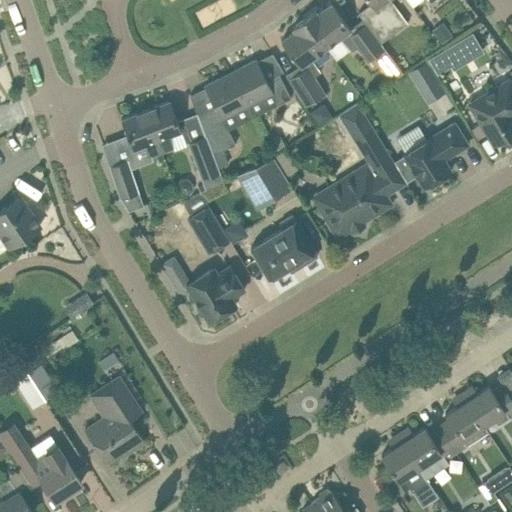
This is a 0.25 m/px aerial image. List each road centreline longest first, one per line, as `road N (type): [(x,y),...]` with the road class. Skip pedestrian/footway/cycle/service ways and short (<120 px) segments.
road 1 (residential): [(191,368),(511,172)]
road 2 (residential): [(191,368),(90,211),(60,111)]
road 3 (unclassified): [(311,396),(511,266)]
road 4 (residential): [(343,446),(511,337)]
road 5 (residential): [(135,79),(256,21),(280,0)]
road 6 (unclassified): [(139,511),(240,442)]
road 7 (residential): [(242,511),(343,446)]
